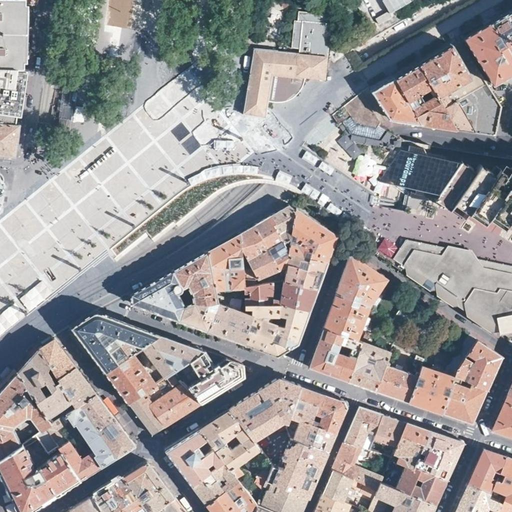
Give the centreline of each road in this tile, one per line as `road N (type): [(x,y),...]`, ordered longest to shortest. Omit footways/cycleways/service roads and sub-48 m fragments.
road 1 (residential): [(451,312),(348,250),(294,367),(480,432)]
road 2 (residential): [(56,0),(25,159),(0,162)]
road 3 (unclassified): [(354,165),(356,200),(372,224),(460,286)]
road 4 (residential): [(480,432),(511,356),(451,312)]
road 5 (unclassified): [(382,144),(511,163)]
